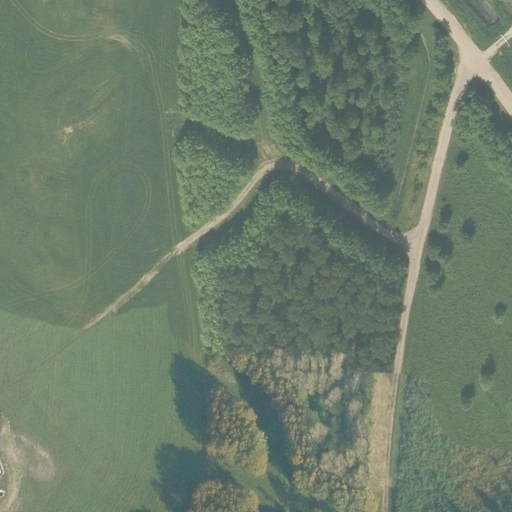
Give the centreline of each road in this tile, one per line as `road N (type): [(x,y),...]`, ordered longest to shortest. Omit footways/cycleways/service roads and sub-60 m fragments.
road 1 (track): [(475,60),(420,233),(411,238),(250,139),(166,111)]
road 2 (track): [(511,29),(475,60),(429,0)]
